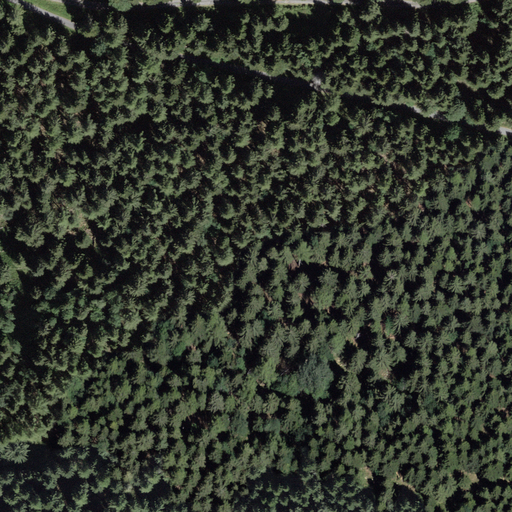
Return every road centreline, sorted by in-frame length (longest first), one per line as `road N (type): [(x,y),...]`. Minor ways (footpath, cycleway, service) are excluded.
road 1 (unclassified): [(511,135),(188,58),(4,0)]
road 2 (unclassified): [(57,0),(113,8),(325,0)]
